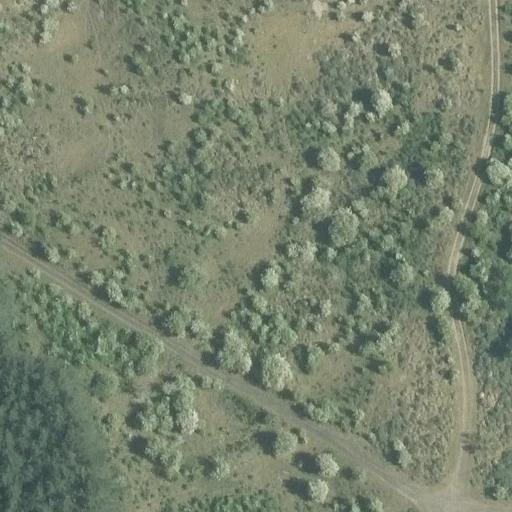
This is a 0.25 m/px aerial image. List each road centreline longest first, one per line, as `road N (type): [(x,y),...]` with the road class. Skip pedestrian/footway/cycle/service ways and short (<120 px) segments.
road 1 (track): [(0,242),(300,428),(452,506),(511,507)]
road 2 (track): [(452,511),(459,451),(454,318),(499,63),(489,0)]
